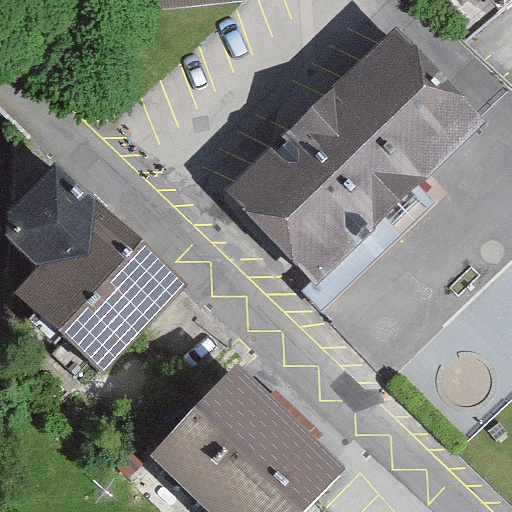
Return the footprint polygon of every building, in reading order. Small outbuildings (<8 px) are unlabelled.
[(146,0),(148,11),(243,3),(242,0),(146,0)] [(511,12),(511,0),(468,0),(493,29),(511,12)] [(339,290),(510,120),(419,29),(248,200),(339,290)] [(119,217),(69,163),(2,224),(50,277),(38,288),(115,376),(212,291),(135,203),(119,217)] [(177,462),(229,511),(336,511),(374,473),(266,370),(177,462)]
